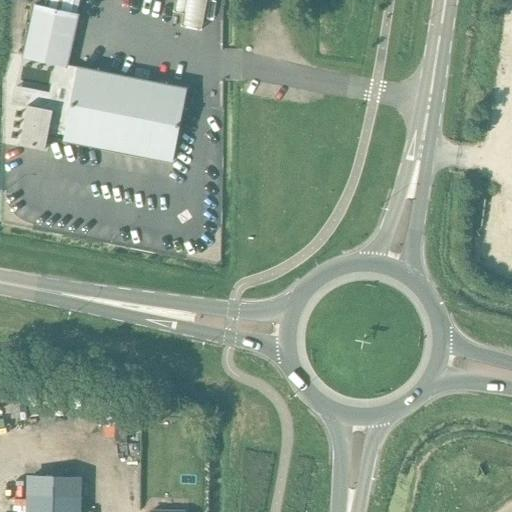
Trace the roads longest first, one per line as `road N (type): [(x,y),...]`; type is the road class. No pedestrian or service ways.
road 1 (tertiary): [(417,160),(444,0)]
road 2 (primary): [(147,309),(0,281)]
road 3 (primary): [(147,309),(195,331),(286,347)]
road 4 (primary): [(291,313),(147,309)]
